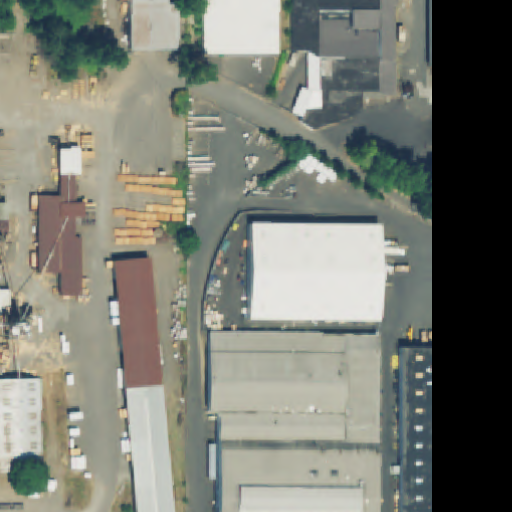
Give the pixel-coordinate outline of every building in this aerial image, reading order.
[(166,0),(166,9),(178,9),(178,55),(131,55),(131,7),(121,7),(121,0),(166,0)] [(201,0),(276,0),(276,53),(202,54),(201,0)] [(395,0),(395,56),(395,98),(367,98),(363,116),(317,134),(298,114),(301,99),(311,79),(311,56),(301,56),(301,0),(395,0)] [(511,0),(511,69),(497,69),(497,91),(455,91),(455,69),(427,69),(427,0),(511,0)] [(511,101),(511,200),(509,207),(458,193),(464,171),(444,162),(446,122),(479,108),(511,101)] [(78,276),(78,299),(60,299),(60,276),(39,276),(39,202),(61,202),(61,159),(78,159),(78,276)] [(0,206),(8,206),(8,237),(0,237),(0,206)] [(247,224),(379,226),(379,321),(247,320),(247,224)] [(152,262),(168,410),(127,414),(111,267),(152,262)] [(0,295),(13,295),(13,321),(2,321),(1,375),(0,375),(0,295)] [(215,511),(216,413),(207,413),(208,333),(377,334),(376,511),(215,511)] [(398,511),(398,348),(511,348),(511,511),(398,511)] [(0,383),(46,383),(45,475),(0,475),(0,383)] [(167,415),(175,511),(135,511),(128,419),(167,415)]
